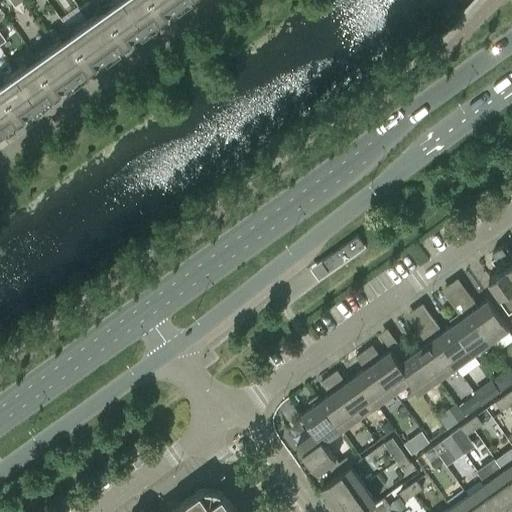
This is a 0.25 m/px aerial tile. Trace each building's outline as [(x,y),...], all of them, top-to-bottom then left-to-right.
[(128,0),(112,0),(103,7),(88,18),(111,52),(124,43),(127,47),(137,39),(134,35),(147,26),(128,0)] [(182,0),(128,0),(147,26),(160,17),(163,21),(173,14),(170,9),(182,1),(183,1),(182,0)] [(88,18),(52,43),(76,77),(89,68),(92,72),(102,65),(99,60),(111,52),(88,18)] [(52,43),(17,69),(40,102),(53,93),(56,97),(67,90),(64,85),(76,77),(52,43)] [(17,69),(0,80),(0,120),(2,123),(1,124),(4,128),(17,119),(20,123),(31,115),(28,111),(40,102),(17,69)] [(329,271),(366,245),(357,233),(343,243),(335,251),(322,261),(329,271)] [(511,252),(505,242),(492,251),(495,255),(491,258),(499,269),(489,276),(509,305),(511,302),(511,252)] [(469,293),(461,298),(490,340),(508,327),(488,298),(478,305),(469,293)] [(461,317),(452,323),(473,352),(490,340),(461,298),(453,304),(461,317)] [(434,318),(426,324),(455,365),(473,352),(452,323),(443,330),(434,318)] [(426,342),(417,349),(438,377),(455,365),(426,324),(417,329),(426,342)] [(372,343),(363,349),(393,390),(410,378),(411,378),(390,349),(381,356),(372,343)] [(399,343),(390,349),(411,378),(410,378),(419,390),(438,377),(417,349),(407,355),(399,343)] [(364,367),(355,374),(375,403),(393,390),(363,349),(356,355),(364,367)] [(499,390),(511,380),(511,370),(508,365),(491,378),(491,379),(499,390)] [(337,368),(328,374),(358,415),(375,403),(355,374),(346,381),(337,368)] [(329,392),(321,399),(320,399),(340,428),(358,415),(328,374),(321,380),(329,392)] [(499,390),(491,379),(474,391),(475,393),(482,402),(499,390)] [(511,390),(511,389),(503,395),(509,403),(511,400),(511,390)] [(482,402),(475,393),(467,399),(473,409),(482,402)] [(302,412),(314,429),(315,429),(323,441),(323,440),(340,428),(320,399),(321,399),(317,394),(308,400),(312,405),(302,412)] [(495,401),(501,409),(509,403),(503,395),(495,401)] [(455,402),(437,415),(446,428),(464,415),(455,402)] [(476,414),(468,420),(474,428),(482,422),(476,414)] [(460,426),(466,434),(474,428),(468,420),(460,426)] [(327,464),(335,475),(350,465),(352,464),(346,455),(338,461),(323,440),(323,441),(315,429),(314,429),(296,442),(317,471),(327,464)] [(421,431),(414,436),(421,446),(428,441),(427,441),(421,431)] [(441,439),(432,445),(438,454),(447,448),(441,439)] [(390,451),(396,459),(404,453),(398,445),(390,451)] [(424,451),(430,459),(438,454),(432,445),(424,451)] [(410,461),(404,453),(396,459),(402,467),(410,461)] [(439,455),(431,461),(435,467),(443,461),(439,455)] [(511,511),(511,482),(502,469),(494,456),(476,469),(485,481),(507,511),(511,511)] [(511,461),(502,469),(511,482),(511,461)] [(328,495),(323,499),(329,507),(363,483),(350,465),(335,475),(321,485),(328,495)] [(416,479),(399,491),(405,499),(422,487),(416,479)] [(507,511),(485,481),(467,494),(480,511),(507,511)] [(363,483),(329,507),(332,511),(339,511),(340,511),(360,511),(362,511),(375,502),(376,501),(363,483)] [(201,487),(165,511),(238,511),(223,491),(210,500),(201,487)] [(480,511),(467,494),(450,506),(453,511),(480,511)] [(390,505),(384,496),(376,501),(375,502),(381,511),(390,505)] [(380,511),(381,511),(375,502),(362,511),(361,511),(380,511)]
